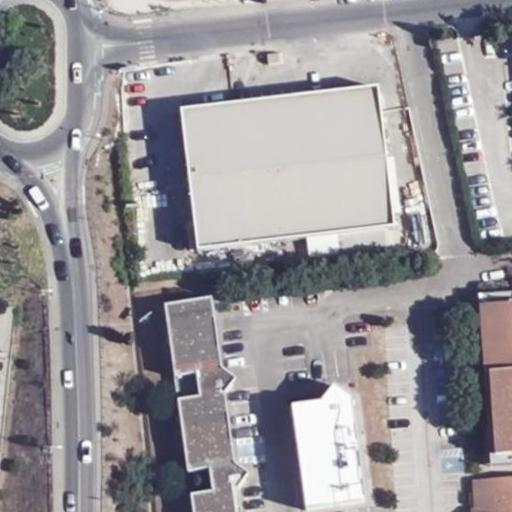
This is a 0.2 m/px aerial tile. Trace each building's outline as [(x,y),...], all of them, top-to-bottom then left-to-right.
[(197,253),(308,239),(386,230),(396,229),(378,87),(231,105),(180,111),(188,182),(197,253)] [(0,287),(48,272),(29,211),(0,220),(0,287)] [(386,230),(308,239),(310,259),(388,250),(386,230)] [(483,315),(511,313),(511,293),(482,295),(483,315)] [(222,369),(212,298),(164,306),(175,378),(196,374),(200,397),(177,400),(188,473),(209,469),(213,492),(190,496),(192,511),(241,511),(238,490),(250,475),(235,464),(225,395),(237,380),(222,369)] [(511,456),(511,313),(483,315),(492,457),(511,456)] [(367,503),(352,399),(334,386),(321,402),(291,406),(305,511),(367,503)] [(511,466),(511,456),(492,457),(493,467),(511,466)] [(511,511),(511,477),(473,480),(476,509),(471,509),(471,511),(511,511)]
